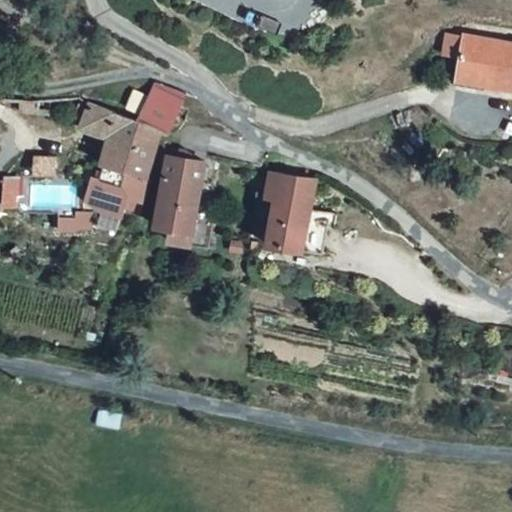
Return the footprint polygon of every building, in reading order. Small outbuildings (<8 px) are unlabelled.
[(511,42),(470,35),(461,82),(511,89),(511,42)] [(186,97),(159,89),(140,124),(160,135),(167,137),(186,97)] [(89,105),(79,131),(110,141),(102,167),(125,174),(140,124),(89,105)] [(160,135),(140,124),(125,174),(146,180),(160,135)] [(170,165),(158,234),(173,236),(198,240),(209,170),(170,165)] [(98,182),(93,180),(83,215),(117,225),(122,209),(138,214),(147,181),(146,180),(125,174),(102,167),(98,182)] [(286,174),(265,244),(306,251),(316,212),(326,180),(286,174)] [(316,212),(306,251),(306,252),(326,254),(337,215),(316,212)] [(198,240),(173,236),(170,248),(207,255),(209,242),(198,240)]
